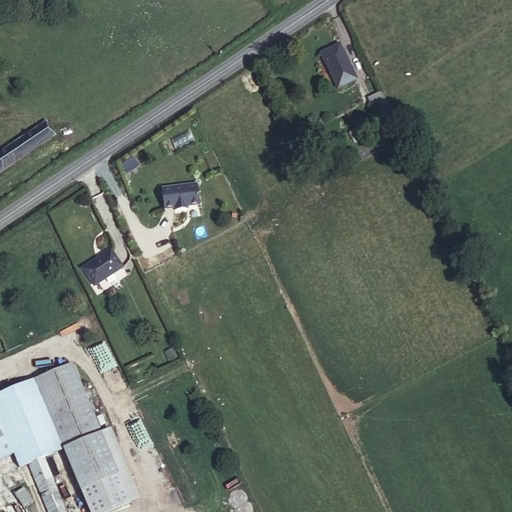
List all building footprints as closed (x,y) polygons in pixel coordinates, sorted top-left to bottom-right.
[(349,70),(333,38),(314,46),(330,79),(349,70)] [(360,89),(365,100),(377,94),(372,84),(360,89)] [(0,159),(53,124),(45,111),(0,140),(0,159)] [(162,185),(165,206),(175,204),(175,207),(187,205),(187,202),(199,200),(196,180),(162,185)] [(83,266),(95,283),(123,264),(111,247),(83,266)] [(72,362),(34,377),(61,447),(78,489),(117,474),(72,362)] [(61,447),(34,377),(0,390),(0,426),(10,452),(16,465),(61,447)] [(0,455),(10,452),(0,426),(0,455)] [(29,464),(46,511),(66,511),(46,458),(29,464)] [(28,499),(19,486),(9,492),(19,506),(28,499)]
